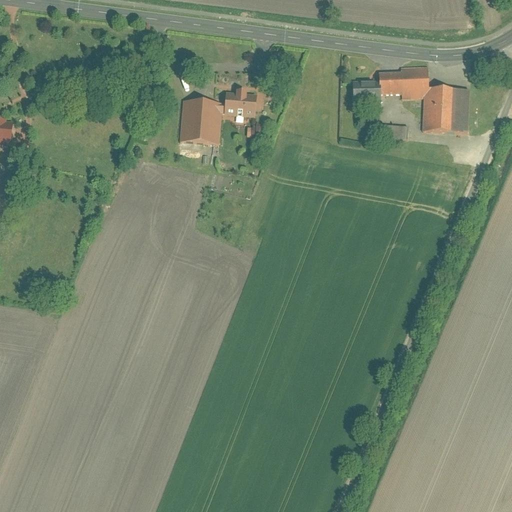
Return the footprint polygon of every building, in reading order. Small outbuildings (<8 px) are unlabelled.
[(377,107),(379,100),(421,100),(421,75),(372,75),(372,86),(349,87),(349,107),(377,107)] [(427,94),(427,133),(465,133),(466,95),(427,94)] [(230,96),(230,119),(261,120),(262,97),(230,96)] [(227,105),(204,104),(201,145),(225,147),(227,105)] [(370,127),(369,140),(406,143),(407,130),(370,127)]
